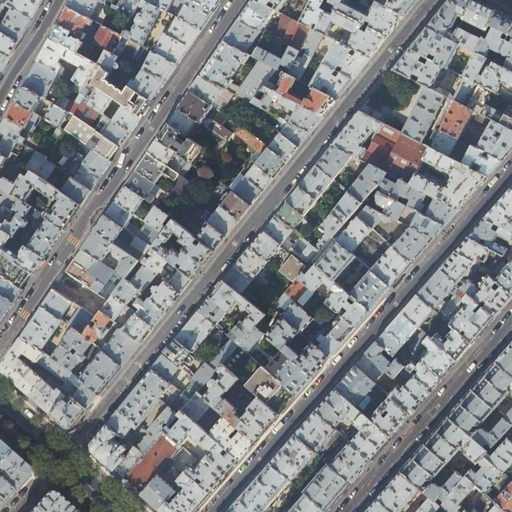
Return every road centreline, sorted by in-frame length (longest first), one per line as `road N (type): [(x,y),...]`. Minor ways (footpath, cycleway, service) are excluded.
road 1 (residential): [(61,460),(435,0)]
road 2 (residential): [(511,168),(211,511)]
road 3 (residential): [(239,0),(0,348)]
road 4 (residential): [(511,320),(345,511)]
